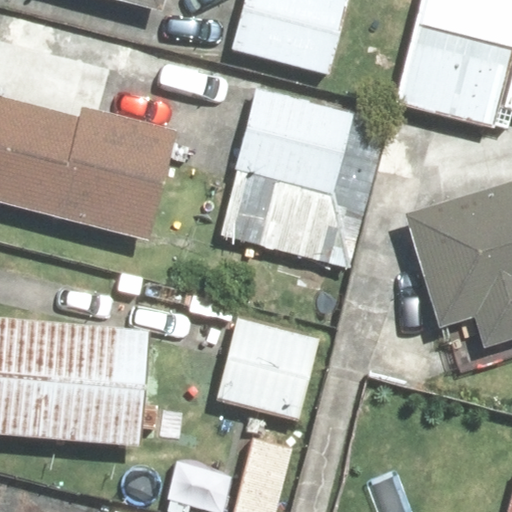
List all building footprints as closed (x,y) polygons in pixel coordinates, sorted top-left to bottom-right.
[(104,0),(164,15),(168,0),(104,0)] [(350,0),(240,0),(227,51),(330,78),(350,0)] [(511,0),(426,0),(402,96),(511,124),(511,0)] [(0,88),(0,204),(146,243),(175,134),(0,88)] [(327,205),(350,114),(256,90),(218,238),(343,270),(358,213),(327,205)] [(511,184),(402,218),(436,331),(472,320),(481,350),(511,340),(511,184)] [(0,321),(0,438),(138,450),(148,334),(0,321)] [(318,342),(237,324),(221,397),(301,415),(318,342)] [(273,511),(288,452),(249,443),(233,511),(273,511)]
